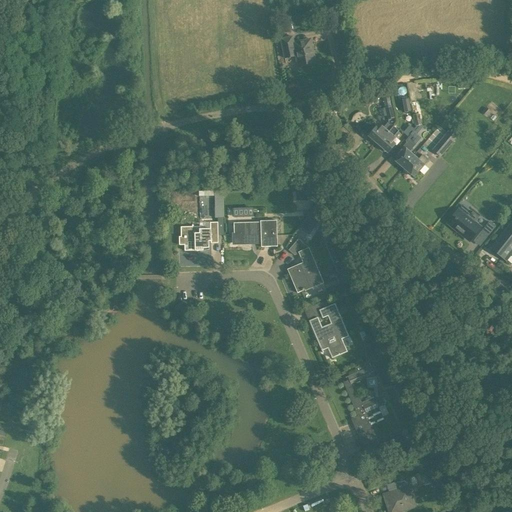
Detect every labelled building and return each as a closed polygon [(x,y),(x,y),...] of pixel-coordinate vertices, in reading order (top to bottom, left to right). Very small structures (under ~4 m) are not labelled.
[(306,26),(304,15),(298,16),(300,27),(306,26)] [(296,56),(298,66),(315,62),(311,39),(293,43),(292,37),(281,39),(285,58),(296,56)] [(384,103),(390,102),(388,92),(382,93),(384,103)] [(403,104),(404,112),(411,111),(409,103),(403,104)] [(486,108),(481,113),(486,117),(490,112),(489,111),(486,108)] [(398,122),(394,111),(389,112),(393,124),(398,122)] [(368,136),(378,144),(393,127),(388,122),(383,128),(381,127),(378,131),(375,128),(368,136)] [(409,125),(403,132),(407,136),(414,129),(409,125)] [(399,131),(393,127),(378,144),(388,153),(395,144),(392,142),(395,139),(393,137),(399,131)] [(394,160),(403,168),(414,156),(409,152),(420,138),(413,132),(405,141),(407,143),(398,153),(399,154),(394,160)] [(440,157),(453,141),(446,135),(433,150),(440,157)] [(419,160),(414,156),(403,168),(413,176),(418,171),(419,171),(429,160),(423,155),(419,160)] [(306,200),(306,191),(296,191),(296,200),(306,200)] [(223,192),(214,192),(215,218),(224,218),(223,192)] [(315,208),(312,207),(298,228),(309,235),(319,219),(315,208)] [(464,215),(458,210),(447,223),(469,241),(480,228),(474,223),(478,217),(474,215),(475,214),(472,212),(472,213),(468,210),(464,215)] [(260,243),(261,247),(277,247),(277,221),(260,221),(260,223),(233,223),(234,243),(251,243),(251,239),(257,239),(258,241),(258,242),(260,243)] [(489,222),(480,233),(486,238),(495,227),(489,222)] [(184,245),(185,251),(194,251),(203,251),(203,249),(208,249),(208,242),(210,242),(210,236),(218,236),(218,223),(209,223),(209,229),(199,229),(199,227),(180,227),(180,237),(178,237),(178,246),(184,245)] [(500,244),(498,243),(492,251),(505,262),(511,253),(511,225),(503,236),(505,237),(500,244)] [(299,268),(297,265),(287,270),(297,294),(305,290),(304,290),(314,285),(315,286),(316,286),(313,280),(321,277),(309,248),(308,248),(298,239),(289,250),(294,256),(299,254),(304,265),(299,268)] [(322,329),(317,318),(309,321),(322,353),(323,353),(322,351),(330,348),(334,357),(344,353),(338,340),(348,336),(334,304),(327,307),(325,301),(317,305),(322,318),(327,316),(331,325),(322,329)] [(358,417),(351,419),(360,440),(362,440),(367,451),(380,445),(372,428),(385,422),(379,407),(384,405),(387,404),(384,396),(381,397),(381,398),(378,398),(376,387),(377,387),(376,377),(375,377),(369,377),(368,374),(373,371),(371,366),(345,377),(345,378),(347,377),(348,380),(343,382),(358,417)] [(397,491),(384,495),(389,511),(398,511),(415,507),(409,490),(413,489),(410,479),(394,484),(397,491)]
